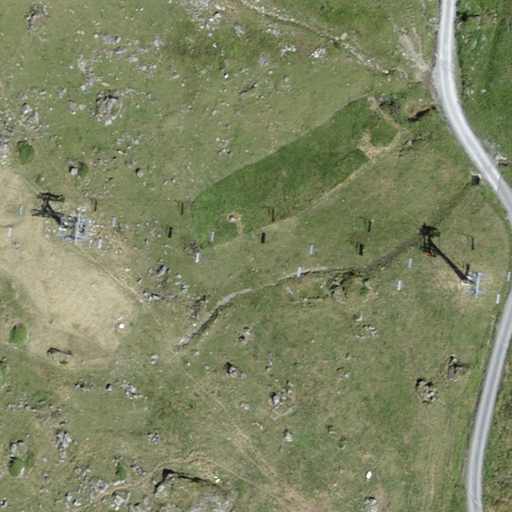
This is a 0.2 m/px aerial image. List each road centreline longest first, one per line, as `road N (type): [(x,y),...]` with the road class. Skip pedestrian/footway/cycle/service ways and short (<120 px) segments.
road 1 (track): [(450,0),(452,107),(511,206)]
road 2 (track): [(511,310),(479,444),(475,511)]
